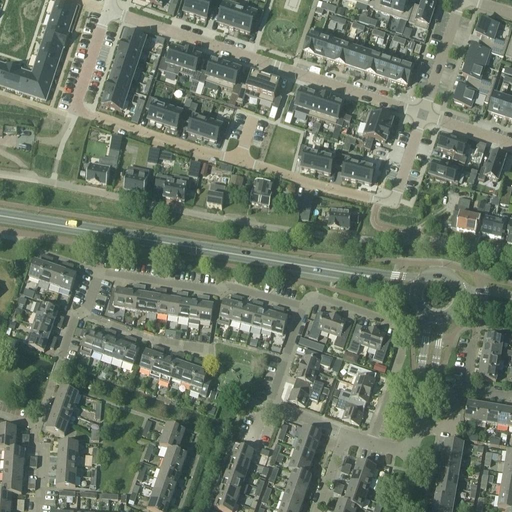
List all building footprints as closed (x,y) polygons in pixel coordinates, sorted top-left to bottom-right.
[(183,0),(188,2),(184,15),(188,16),(188,17),(195,19),(200,0),(183,0)] [(200,0),(195,19),(206,22),(211,9),(216,11),(219,0),(213,0),(213,2),(207,0),(200,0)] [(222,0),(219,0),(216,11),(222,13),(218,26),(228,29),(228,30),(236,7),(225,3),(226,1),(222,0)] [(373,12),(376,0),(358,0),(357,4),(373,9),(373,12)] [(390,17),(395,0),(376,0),(373,12),(390,17)] [(408,0),(395,0),(390,17),(407,23),(412,8),(406,6),(408,0)] [(419,15),(413,13),(409,25),(415,27),(414,29),(427,33),(435,6),(434,6),(434,4),(425,1),(425,3),(423,2),(419,15)] [(56,3),(51,17),(72,24),(76,10),(56,3)] [(236,7),(228,30),(234,32),(239,33),(247,8),(246,8),(246,10),(236,7)] [(247,8),(239,33),(249,37),(254,23),(259,25),(263,13),(247,8)] [(51,17),(47,29),(68,36),(69,35),(68,35),(72,24),(51,17)] [(493,41),(497,27),(481,21),(476,36),(481,38),(479,44),(505,53),(509,40),(506,39),(504,44),(493,41)] [(47,29),(43,43),(64,50),(68,36),(47,29)] [(123,45),(122,45),(147,53),(150,43),(126,35),(123,45)] [(314,58),(320,39),(310,35),(304,54),(314,58)] [(330,42),(320,39),(314,58),(324,61),(332,38),(330,42)] [(335,65),(342,41),(332,38),(324,61),(335,65)] [(345,68),(353,44),(342,41),(335,65),(345,68)] [(43,43),(37,59),(58,65),(63,50),(64,50),(43,43)] [(355,71),(362,50),(352,47),(353,45),(353,44),(345,68),(355,71)] [(484,68),(489,55),(503,60),(505,53),(479,44),(477,50),(472,48),(468,63),(484,68)] [(122,45),(119,56),(139,62),(142,52),(147,54),(147,53),(122,45)] [(162,60),(158,72),(164,74),(167,67),(180,71),(179,76),(187,53),(186,53),(186,54),(172,50),(168,62),(162,60)] [(365,75),(372,54),(362,50),(355,71),(365,75)] [(187,53),(179,76),(193,80),(192,83),(198,85),(202,73),(196,71),(200,59),(193,56),(187,53)] [(376,78),(383,55),(382,59),(372,56),(373,54),(372,54),(365,75),(376,78)] [(386,82),(394,58),(383,55),(376,78),(386,82)] [(119,56),(116,66),(140,74),(140,73),(136,72),(139,62),(119,56)] [(396,85),(404,62),(394,58),(386,82),(396,85)] [(37,59),(33,71),(54,77),(58,65),(37,59)] [(414,65),(404,62),(396,85),(407,88),(414,65)] [(202,73),(198,85),(204,87),(205,84),(219,89),(226,67),(226,66),(226,67),(212,63),(208,75),(202,73)] [(479,81),(484,68),(468,63),(463,77),(467,79),(465,85),(492,93),(496,81),(492,80),(490,85),(479,81)] [(7,66),(0,86),(0,87),(13,92),(20,71),(7,66)] [(116,66),(113,76),(137,84),(140,74),(116,66)] [(226,67),(219,89),(233,93),(232,96),(238,98),(242,86),(236,85),(240,72),(232,69),(233,69),(226,67)] [(20,71),(13,92),(25,96),(32,76),(21,72),(21,71),(20,71)] [(32,76),(25,96),(45,103),(54,77),(33,71),(32,76)] [(109,86),(129,93),(132,83),(136,85),(137,84),(113,76),(110,86),(109,86)] [(238,98),(236,104),(242,106),(245,97),(259,102),(266,80),(258,77),(257,78),(252,76),(247,88),(242,86),(238,98)] [(266,80),(259,102),(273,107),(272,109),(278,111),(282,100),(276,98),(280,85),(274,83),(274,82),(266,80)] [(492,93),(465,85),(464,91),(459,89),(454,104),(470,109),(475,96),(486,99),(484,105),(488,106),(492,93)] [(109,86),(106,97),(125,103),(129,93),(109,86)] [(291,103),(287,114),(293,116),(294,114),(308,118),(315,96),(309,94),(309,95),(301,92),(297,105),(291,103)] [(498,118),(505,95),(503,99),(494,96),(488,115),(498,118)] [(507,121),(511,105),(511,97),(509,96),(505,95),(498,118),(507,121)] [(315,96),(308,118),(322,123),(329,100),(323,98),(322,99),(316,97),(316,96),(315,96)] [(106,97),(102,107),(122,114),(125,103),(106,97),(105,97),(106,97)] [(149,99),(145,111),(151,113),(148,123),(156,125),(155,126),(162,128),(169,106),(149,99)] [(329,100),(322,123),(342,129),(344,123),(345,117),(340,116),(343,106),(329,101),(329,100)] [(169,106),(162,128),(163,127),(176,132),(180,122),(185,124),(189,112),(183,110),(182,115),(168,111),(170,106),(169,106)] [(189,112),(185,124),(191,126),(188,136),(195,138),(195,139),(202,141),(208,121),(194,117),(195,114),(189,112)] [(367,114),(364,125),(389,134),(392,122),(385,120),(386,118),(380,116),(379,118),(367,114)] [(208,121),(202,141),(216,145),(219,135),(225,137),(229,126),(223,124),(222,126),(208,121)] [(366,127),(362,137),(368,139),(366,145),(372,147),(374,141),(385,145),(386,141),(387,141),(389,134),(364,125),(363,126),(366,127)] [(439,149),(438,151),(454,156),(453,162),(464,166),(466,160),(464,159),(468,147),(459,144),(460,142),(450,139),(449,141),(442,139),(442,141),(441,141),(438,149),(439,149)] [(300,147),(297,159),(303,161),(301,171),(309,173),(315,175),(320,155),(320,154),(319,157),(305,153),(306,149),(300,147)] [(110,152),(108,161),(117,163),(119,154),(110,152)] [(320,155),(315,175),(316,175),(316,174),(330,178),(332,168),(338,169),(341,157),(335,156),(335,158),(320,155)] [(481,170),(478,181),(484,183),(485,179),(497,183),(501,171),(503,172),(506,162),(504,161),(505,159),(503,159),(503,158),(495,156),(493,155),(487,172),(481,170)] [(341,157),(338,169),(344,171),(342,181),(349,182),(349,183),(356,185),(361,162),(341,157)] [(361,162),(356,185),(357,184),(371,188),(375,170),(361,167),(362,162),(361,162)] [(89,165),(86,183),(90,184),(100,186),(106,187),(110,170),(89,165)] [(430,176),(429,178),(436,180),(436,182),(445,185),(446,183),(457,187),(463,169),(452,165),(450,171),(434,165),(433,167),(432,167),(430,176)] [(221,168),(219,174),(229,177),(231,171),(221,168)] [(139,195),(144,196),(148,173),(138,171),(137,176),(127,174),(123,191),(134,194),(139,195)] [(157,180),(155,188),(165,190),(163,199),(173,201),(172,202),(182,204),(182,203),(184,203),(185,195),(187,195),(189,188),(187,187),(188,181),(175,178),(174,183),(167,182),(157,180)] [(253,193),(250,206),(269,209),(272,197),(271,197),(273,188),(255,184),(253,193)] [(223,200),(225,190),(212,187),(210,198),(209,198),(207,208),(221,211),(223,200)] [(468,217),(471,203),(460,200),(458,207),(456,207),(451,229),(465,233),(468,222),(467,222),(468,217)] [(483,214),(485,205),(479,204),(477,213),(483,214)] [(330,211),(328,229),(330,229),(329,230),(339,231),(339,230),(349,231),(351,213),(330,211)] [(475,235),(477,225),(479,225),(481,217),(476,216),(476,218),(468,217),(467,222),(468,222),(465,233),(475,235)] [(491,239),(494,228),(496,218),(496,220),(486,218),(484,230),(481,229),(480,235),(482,236),(482,237),(491,239)] [(507,220),(496,218),(494,228),(491,239),(501,241),(501,240),(503,240),(507,222),(507,220)] [(40,283),(49,258),(43,257),(40,264),(35,262),(29,279),(40,283)] [(50,287),(56,269),(51,268),(54,260),(49,258),(40,283),(50,287)] [(60,290),(69,265),(64,264),(62,272),(56,269),(50,287),(60,290)] [(71,294),(76,277),(71,275),(74,267),(69,265),(60,290),(71,294)] [(136,313),(140,287),(134,286),(133,294),(128,293),(125,311),(136,313)] [(146,315),(149,297),(144,296),(145,288),(140,287),(136,313),(146,315)] [(157,316),(161,291),(156,290),(154,298),(149,297),(146,315),(157,316)] [(125,311),(128,293),(117,291),(117,292),(112,291),(108,313),(114,314),(115,309),(125,311)] [(167,318),(170,300),(165,299),(167,292),(161,291),(157,316),(167,318)] [(178,320),(182,294),(177,293),(176,301),(170,300),(167,318),(178,320)] [(189,322),(192,304),(187,303),(188,295),(182,294),(178,320),(189,322)] [(199,323),(204,298),(198,297),(197,305),(192,304),(189,322),(199,323)] [(229,328),(230,323),(237,298),(231,297),(229,304),(224,303),(218,325),(229,328)] [(210,325),(213,307),(208,306),(209,299),(204,298),(199,323),(210,325)] [(241,326),(245,309),(240,307),(242,300),(237,298),(230,323),(241,326)] [(251,329),(258,304),(252,302),(250,310),(245,309),(241,326),(251,329)] [(36,304),(32,315),(38,317),(63,325),(64,320),(57,318),(59,312),(41,306),(36,304)] [(261,332),(266,314),(261,313),(263,305),(258,304),(251,329),(261,332)] [(272,334),(279,309),(273,308),(271,316),(266,314),(261,332),(272,334)] [(283,337),(287,320),(282,318),(284,311),(279,309),(272,334),(283,337)] [(329,336),(335,319),(324,315),(323,315),(317,313),(308,339),(317,342),(321,333),(329,336)] [(63,325),(38,317),(34,327),(51,333),(53,329),(60,331),(63,325)] [(343,351),(352,325),(346,323),(346,322),(335,319),(329,336),(337,338),(334,348),(343,351)] [(50,338),(51,333),(34,327),(31,337),(56,346),(57,341),(50,338)] [(368,349),(374,332),(363,328),(363,329),(357,327),(348,353),(351,354),(357,356),(360,346),(368,349)] [(103,357),(111,332),(107,330),(104,338),(98,336),(93,354),(103,357)] [(93,354),(98,336),(83,331),(80,339),(85,341),(80,354),(91,358),(93,354)] [(113,361),(118,343),(114,342),(117,334),(111,332),(103,357),(113,361)] [(382,365),(391,339),(385,337),(385,336),(374,332),(368,349),(376,352),(373,362),(382,365)] [(56,346),(31,337),(27,348),(44,353),(46,348),(54,351),(56,346)] [(123,364),(131,339),(127,337),(124,345),(118,343),(113,361),(123,364)] [(501,351),(503,340),(485,337),(484,348),(501,351)] [(6,338),(3,345),(9,347),(11,340),(6,338)] [(134,368),(140,351),(135,349),(138,341),(131,339),(123,364),(134,368)] [(151,374),(159,349),(154,347),(152,355),(146,353),(140,370),(151,374)] [(499,362),(501,351),(484,348),(482,359),(499,362)] [(160,382),(167,360),(162,358),(165,351),(159,349),(151,374),(149,379),(160,382)] [(329,370),(332,361),(306,352),(304,358),(304,357),(300,369),(317,375),(320,366),(329,370)] [(345,352),(343,359),(349,361),(351,354),(348,353),(345,352)] [(171,381),(179,356),(175,354),(172,362),(167,360),(160,382),(170,386),(171,381)] [(182,384),(187,367),(182,365),(185,358),(179,356),(171,381),(182,384)] [(497,373),(499,362),(482,359),(480,370),(497,373)] [(191,388),(200,363),(195,361),(192,369),(187,367),(182,384),(191,388)] [(206,381),(208,374),(202,372),(205,365),(200,363),(191,388),(190,393),(206,399),(211,383),(206,381)] [(374,382),(376,376),(350,367),(347,376),(357,379),(354,387),(371,393),(375,382),(374,382)] [(314,383),(317,375),(300,369),(296,380),(297,380),(295,386),(321,395),(324,386),(314,383)] [(495,384),(497,373),(480,370),(478,381),(495,384)] [(320,395),(321,395),(295,386),(293,392),(292,391),(288,403),(305,409),(308,400),(318,404),(318,401),(320,395)] [(367,404),(371,393),(354,387),(351,395),(341,392),(338,401),(364,410),(366,404),(367,404)] [(75,407),(78,396),(60,389),(56,400),(75,407)] [(71,417),(75,407),(56,400),(53,411),(71,417)] [(362,416),(364,410),(338,401),(335,410),(345,413),(342,422),(359,428),(363,416),(362,416)] [(475,423),(478,406),(467,405),(464,421),(475,423)] [(486,425),(489,408),(478,406),(475,423),(486,425)] [(497,427),(500,410),(489,408),(486,425),(497,427)] [(508,429),(511,412),(500,410),(497,427),(508,429)] [(67,427),(71,417),(53,411),(49,421),(67,427)] [(64,437),(67,427),(49,421),(46,431),(64,437)] [(181,443),(184,433),(184,432),(166,426),(162,437),(181,443)] [(0,440),(15,441),(16,430),(0,428),(0,440)] [(317,447),(321,436),(303,430),(299,441),(317,447)] [(177,453),(181,443),(162,437),(159,447),(168,451),(168,450),(177,453)] [(14,452),(15,441),(0,440),(0,451),(5,452),(14,452)] [(314,457),(317,447),(299,441),(295,451),(314,457)] [(462,457),(464,445),(445,442),(443,454),(462,457)] [(78,457),(79,446),(59,444),(58,456),(78,457)] [(250,465),(253,454),(235,448),(231,458),(250,465)] [(183,467),(186,457),(186,456),(177,453),(168,450),(168,451),(164,461),(183,467)] [(310,468),(314,457),(295,451),(292,461),(310,468)] [(23,464),(24,452),(14,452),(5,452),(4,462),(23,464)] [(460,468),(462,457),(443,454),(441,465),(460,468)] [(275,467),(278,457),(273,455),(270,465),(275,467)] [(77,468),(78,457),(58,456),(58,466),(77,468)] [(246,475),(250,465),(231,458),(228,469),(246,475)] [(179,477),(183,467),(164,461),(161,471),(179,477)] [(307,478),(307,477),(310,468),(292,461),(288,472),(293,473),(307,478)] [(23,475),(23,464),(4,462),(3,473),(23,475)] [(372,480),(376,469),(358,463),(354,474),(372,480)] [(511,477),(511,465),(505,464),(503,476),(511,477)] [(458,479),(460,468),(441,465),(439,476),(458,479)] [(76,479),(77,468),(58,466),(57,477),(76,479)] [(243,485),(246,475),(228,469),(224,479),(243,485)] [(176,487),(179,477),(161,471),(157,481),(176,487)] [(22,486),(23,475),(3,473),(3,484),(22,486)] [(308,489),(311,479),(307,477),(307,478),(293,473),(289,483),(308,489)] [(369,490),(372,480),(354,474),(351,484),(369,490)] [(456,491),(458,479),(439,476),(437,487),(456,491)] [(511,488),(511,477),(503,476),(501,487),(511,488)] [(75,490),(76,479),(57,477),(56,488),(75,490)] [(239,495),(243,485),(224,479),(221,489),(239,495)] [(172,498),(176,487),(157,481),(154,491),(172,498)] [(304,499),(308,489),(289,483),(286,492),(304,499)] [(21,497),(22,486),(3,484),(2,495),(11,496),(21,497)] [(365,500),(369,490),(351,484),(347,494),(365,500)] [(454,502),(456,491),(437,487),(435,498),(454,502)] [(511,500),(511,488),(501,487),(499,498),(511,500)] [(236,505),(239,495),(221,489),(217,499),(236,505)] [(169,508),(172,498),(154,491),(150,501),(169,508)] [(301,509),(304,499),(286,492),(283,503),(301,509)] [(0,506),(11,507),(11,496),(2,495),(0,494),(0,506)] [(362,511),(365,500),(347,494),(344,504),(357,509),(362,511)] [(446,511),(451,511),(454,502),(435,498),(433,510),(446,511)] [(511,511),(511,500),(499,498),(497,510),(506,511),(511,511)] [(220,511),(233,511),(236,505),(217,499),(214,510),(220,511)] [(146,511),(167,511),(169,508),(150,501),(147,511),(146,511)] [(356,511),(357,509),(344,504),(339,502),(335,511),(356,511)] [(299,511),(301,509),(283,503),(279,511),(299,511)]
